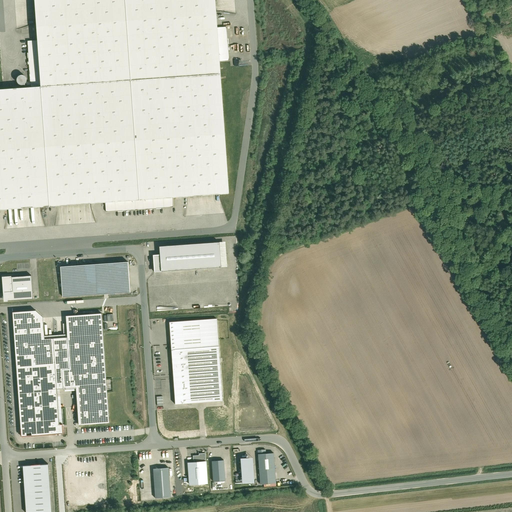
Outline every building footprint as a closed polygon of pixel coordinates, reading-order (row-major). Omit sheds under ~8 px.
[(217,0),(35,0),(38,40),(41,86),(31,86),(0,88),(0,209),(105,203),(173,199),(230,195),(221,60),(219,27),(217,0)] [(226,27),(219,27),(221,60),(228,60),(226,27)] [(41,86),(38,40),(28,41),(31,86),(41,86)] [(24,83),(25,82),(26,81),(26,80),(27,78),(26,76),(25,75),(24,74),(22,74),(21,74),(19,75),(18,76),(17,77),(17,79),(17,80),(18,81),(19,82),(21,83),(22,83),(24,83)] [(173,199),(105,203),(106,212),(173,208),(173,199)] [(220,242),(160,246),(160,254),(154,255),(155,271),(221,267),(220,242)] [(129,261),(60,266),(63,297),(131,292),(129,261)] [(33,300),(31,275),(2,277),(3,302),(33,300)] [(35,313),(11,314),(19,438),(62,436),(62,425),(57,426),(55,388),(51,337),(43,338),(41,319),(35,313)] [(108,421),(101,313),(66,316),(68,336),(51,337),(55,388),(64,388),(64,391),(76,390),(79,423),(108,421)] [(216,319),(169,322),(176,404),(222,401),(216,319)] [(265,450),(257,451),(260,485),(275,484),(273,454),(265,454),(265,450)] [(187,463),(188,486),(207,485),(205,454),(199,454),(199,456),(193,456),(193,463),(187,463)] [(224,460),(212,461),(213,481),(225,480),(224,460)] [(51,511),(48,464),(23,466),(26,511),(51,511)] [(168,468),(153,469),(155,498),(171,497),(168,468)]
